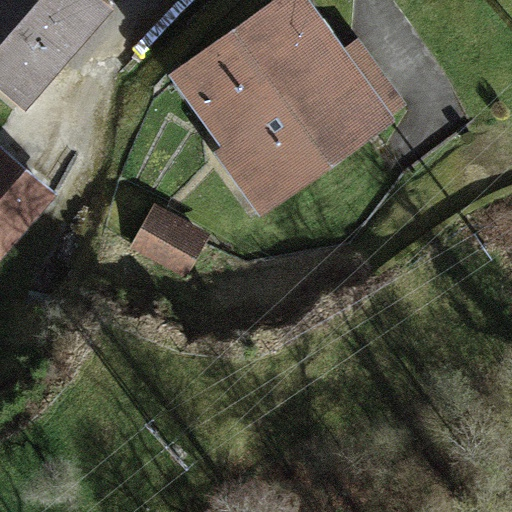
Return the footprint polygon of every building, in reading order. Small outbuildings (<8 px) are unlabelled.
[(91,0),(0,0),(0,81),(24,103),(105,12),(91,0)] [(292,0),(186,76),(215,115),(248,91),(258,105),(332,52),(295,0),(292,0)] [(248,91),(215,115),(233,141),(225,146),(270,209),(386,127),(351,79),(332,52),(258,105),(248,91)] [(0,256),(50,200),(0,155),(0,256)] [(172,279),(197,249),(154,213),(129,243),(172,279)]
